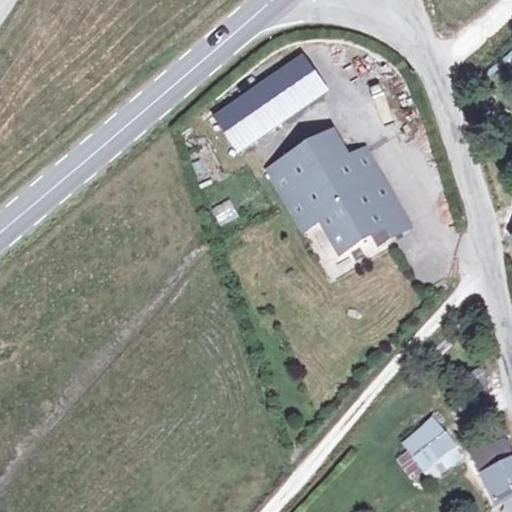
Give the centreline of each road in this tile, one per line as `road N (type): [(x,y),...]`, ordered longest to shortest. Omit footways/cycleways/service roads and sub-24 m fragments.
road 1 (secondary): [(0,232),(273,0)]
road 2 (track): [(486,269),(271,511)]
road 3 (unclassified): [(433,70),(461,148),(511,378)]
